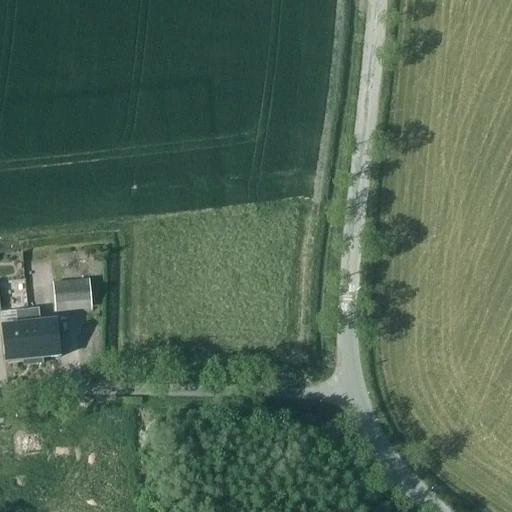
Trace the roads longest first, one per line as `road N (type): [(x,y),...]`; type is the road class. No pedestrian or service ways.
road 1 (tertiary): [(355,393),(347,296),(376,0)]
road 2 (unclassified): [(0,397),(67,390),(355,393)]
road 3 (tertiary): [(439,511),(385,458),(355,393)]
